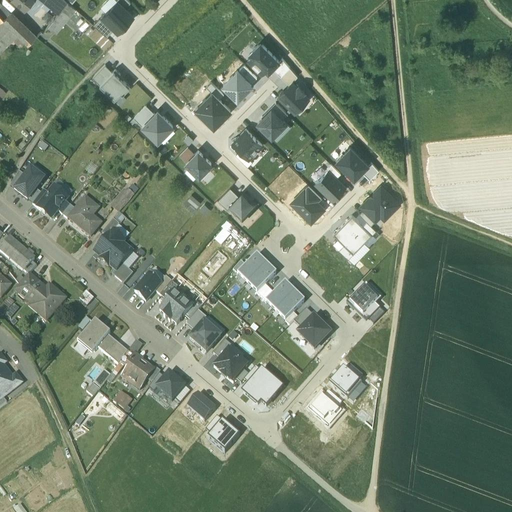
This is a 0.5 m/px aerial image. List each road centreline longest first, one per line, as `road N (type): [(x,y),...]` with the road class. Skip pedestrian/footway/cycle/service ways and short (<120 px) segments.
road 1 (track): [(243,0),(411,198),(367,511)]
road 2 (residential): [(0,206),(264,434)]
road 3 (track): [(399,0),(411,198),(511,239)]
road 4 (residential): [(264,434),(349,331),(290,256)]
road 5 (residential): [(212,146),(117,54),(169,0)]
road 6 (track): [(0,192),(83,78),(117,54)]
road 7 (track): [(36,379),(94,511)]
